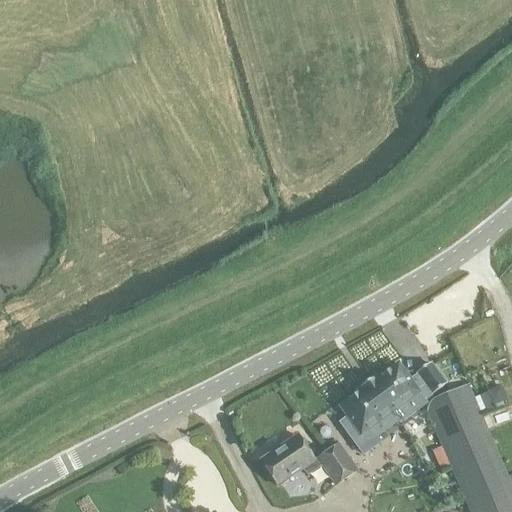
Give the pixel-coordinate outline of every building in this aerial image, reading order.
[(410,381),(398,365),(378,380),(376,378),(359,390),(361,393),(340,408),(348,418),(346,420),(340,424),(353,442),(364,456),(380,444),(375,437),(398,421),(400,425),(427,405),(425,401),(446,386),(430,365),(417,374),(418,375),(410,381)] [(429,406),(427,413),(469,511),(511,511),(511,488),(511,486),(508,478),(479,413),(474,400),(468,386),(446,396),(433,401),(429,406)] [(479,413),(485,411),(479,397),(474,400),(479,413)] [(277,486),(314,461),(296,436),(260,461),(277,486)] [(338,445),(328,452),(317,459),(335,485),(356,471),(338,445)]
